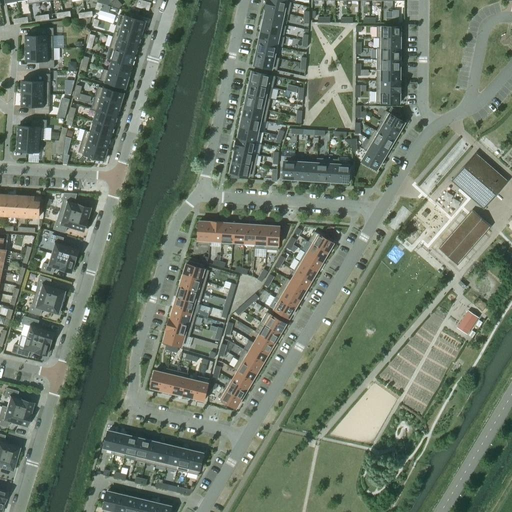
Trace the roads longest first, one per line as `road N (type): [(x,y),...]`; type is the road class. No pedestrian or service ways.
road 1 (residential): [(245,441),(131,403),(166,253),(179,215),(201,197)]
road 2 (residential): [(245,441),(378,214)]
road 3 (residential): [(59,376),(119,178)]
road 4 (residential): [(201,197),(244,0)]
road 5 (residential): [(119,178),(171,0)]
road 6 (residential): [(378,214),(201,197)]
road 7 (residential): [(88,511),(98,480),(208,505)]
road 8 (residential): [(18,511),(59,376)]
road 9 (tertiary): [(511,396),(441,511)]
road 10 (residential): [(423,0),(422,110),(438,126)]
